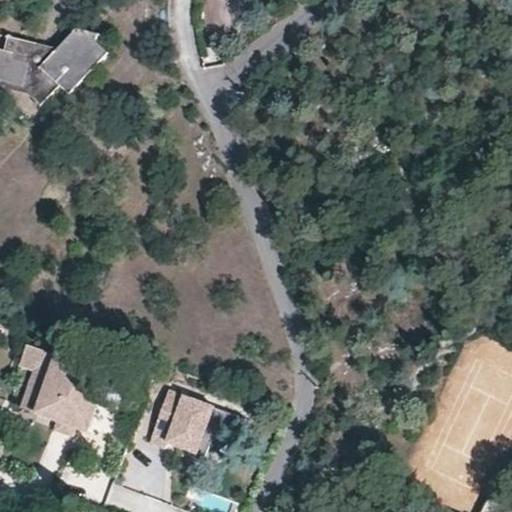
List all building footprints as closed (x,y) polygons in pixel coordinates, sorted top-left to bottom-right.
[(78,28),(58,51),(38,46),(25,39),(10,36),(6,49),(0,47),(0,81),(24,87),(43,105),(61,86),(71,94),(109,52),(98,42),(99,33),(78,28)] [(98,349),(100,341),(76,333),(73,341),(98,349)] [(45,395),(67,402),(61,421),(90,431),(111,372),(104,370),(59,354),(59,356),(43,350),(34,379),(48,384),(45,395)] [(249,416),(171,390),(158,432),(210,452),(214,438),(229,428),(244,434),(249,416)] [(55,429),(40,458),(54,466),(69,436),(55,429)] [(511,511),(488,500),(481,511),(511,511)]
